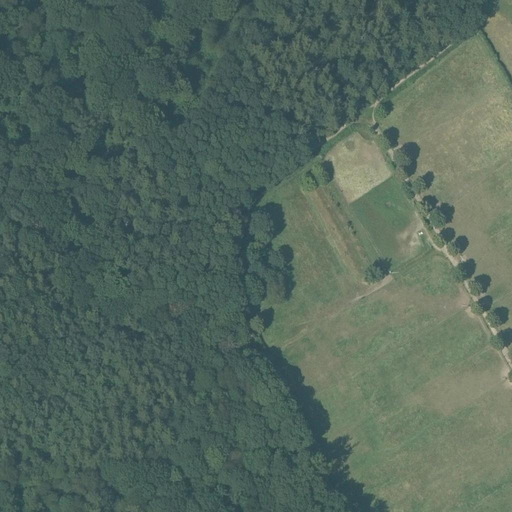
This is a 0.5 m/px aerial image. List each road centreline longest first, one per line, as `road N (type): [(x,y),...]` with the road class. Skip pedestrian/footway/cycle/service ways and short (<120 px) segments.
road 1 (track): [(0,92),(45,155),(95,271),(110,288),(151,308),(242,326),(333,511)]
road 2 (unknown): [(364,109),(511,362)]
road 3 (track): [(160,511),(123,497),(0,486)]
